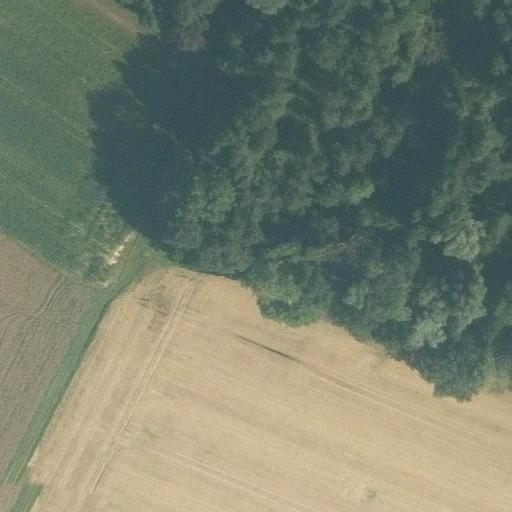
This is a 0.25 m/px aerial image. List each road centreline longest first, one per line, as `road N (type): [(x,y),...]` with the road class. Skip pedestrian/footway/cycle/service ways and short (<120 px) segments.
road 1 (track): [(22,511),(153,261),(511,414)]
road 2 (track): [(153,261),(292,0)]
